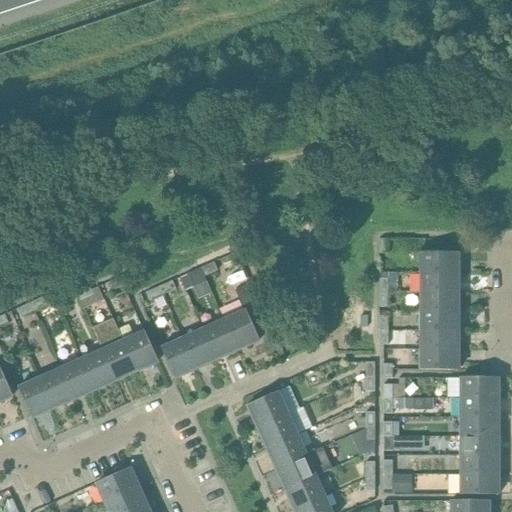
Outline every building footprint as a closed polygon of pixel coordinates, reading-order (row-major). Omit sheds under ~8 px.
[(379,239),(379,254),(388,254),(388,239),(379,239)] [(457,274),(457,254),(457,253),(456,253),(456,254),(419,254),(419,274),(457,274)] [(213,262),(200,268),(205,278),(218,272),(213,262)] [(207,284),(205,278),(200,268),(187,274),(194,290),(207,284)] [(419,274),(419,293),(457,293),(457,274),(419,274)] [(119,278),(106,284),(109,292),(123,286),(119,278)] [(379,293),(388,293),(388,279),(379,279),(379,293)] [(172,281),(158,287),(163,297),(176,291),(172,281)] [(244,310),(223,320),(237,350),(259,340),(259,339),(258,339),(253,330),(267,324),(268,324),(250,284),(235,290),(244,310)] [(75,292),(79,301),(92,295),(89,286),(75,292)] [(150,303),(163,297),(158,287),(145,293),(150,303)] [(379,293),(379,308),(388,308),(388,293),(379,293)] [(419,293),(419,312),(456,312),(457,293),(419,293)] [(43,296),(30,303),(34,313),(48,307),(43,296)] [(67,296),(55,301),(54,302),(58,310),(71,304),(67,296)] [(30,303),(17,309),(21,319),(34,313),(30,303)] [(456,312),(419,312),(419,331),(456,332),(456,312)] [(4,314),(0,316),(0,326),(8,323),(4,314)] [(379,316),(379,331),(388,331),(388,316),(379,316)] [(112,319),(91,329),(101,351),(114,381),(135,372),(121,341),(112,319)] [(237,350),(223,320),(202,329),(216,360),(237,350)] [(202,329),(181,339),(195,369),(216,360),(202,329)] [(388,345),(388,331),(379,331),(379,345),(388,345)] [(419,331),(419,351),(456,351),(456,332),(419,331)] [(143,332),(121,341),(135,372),(158,361),(158,360),(156,361),(143,332)] [(195,369),(181,339),(160,348),(173,378),(172,378),(173,379),(195,369)] [(101,351),(80,360),(93,390),(114,381),(101,351)] [(456,351),(419,351),(419,371),(454,371),(454,372),(456,372),(456,351)] [(59,369),(73,400),(93,390),(80,360),(59,369)] [(374,363),(365,363),(365,377),(374,377),(374,363)] [(392,379),(392,371),(392,364),(382,364),(382,379),(392,379)] [(59,369),(38,379),(52,409),(73,400),(59,369)] [(0,371),(0,401),(13,396),(12,395),(11,395),(0,371)] [(365,377),(365,392),(374,392),(374,377),(365,377)] [(459,379),(447,379),(447,399),(459,399),(497,399),(497,379),(497,378),(496,378),(496,379),(486,379),(459,379)] [(30,419),(52,409),(38,379),(17,388),(30,417),(29,418),(30,419)] [(383,398),(392,398),(392,385),(383,385),(383,398)] [(247,405),(257,427),(287,414),(277,392),(249,405),(248,404),(247,405)] [(383,398),(383,414),(392,414),(392,398),(383,398)] [(395,399),(395,409),(413,410),(412,399),(395,399)] [(459,399),(459,418),(497,418),(497,399),(459,399)] [(374,427),(374,413),(365,413),(365,427),(374,427)] [(257,427),(267,448),(296,435),(287,414),(257,427)] [(459,418),(459,437),(497,437),(497,418),(459,418)] [(392,437),(392,422),(383,422),(383,437),(392,437)] [(365,427),(365,442),(374,442),(374,427),(365,427)] [(267,448),(276,469),(306,455),(296,435),(267,448)] [(383,437),(383,451),(392,451),(392,437),(383,437)] [(397,437),(397,448),(400,451),(411,451),(414,448),(414,437),(397,437)] [(459,437),(459,456),(497,456),(497,437),(459,437)] [(306,455),(276,469),(285,490),(315,476),(330,470),(320,449),(306,455)] [(459,456),(459,475),(497,475),(497,456),(459,456)] [(392,475),(392,461),(383,461),(383,475),(392,475)] [(374,477),(374,462),(365,462),(365,477),(374,477)] [(94,485),(102,503),(137,487),(129,468),(128,468),(128,469),(94,485)] [(383,475),(383,490),(392,490),(392,475),(383,475)] [(497,496),(497,475),(459,475),(459,495),(496,495),(496,496),(497,496)] [(285,490),(294,511),(324,497),(315,476),(285,490)] [(365,477),(365,491),(374,491),(374,477),(365,477)] [(102,503),(106,511),(128,511),(145,505),(137,487),(102,503)] [(330,511),(324,497),(294,511),(295,511),(330,511)] [(17,511),(12,499),(4,503),(8,511),(17,511)] [(488,511),(488,501),(450,501),(449,511),(488,511)]
